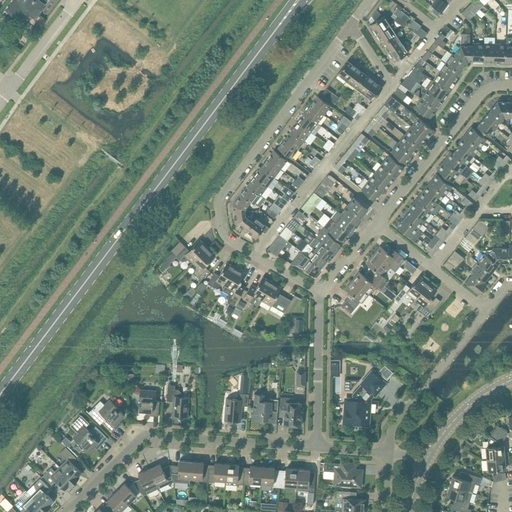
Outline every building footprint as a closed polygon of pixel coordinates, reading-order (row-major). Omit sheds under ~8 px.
[(14,13),(21,18),(24,13),(30,9),(37,14),(48,0),(47,0),(26,0),(22,5),(15,0),(13,0),(5,11),(12,16),(14,13)] [(441,0),(435,0),(431,6),(434,8),(440,12),(441,13),(448,5),(447,4),(441,0)] [(479,0),(474,0),(469,5),(476,13),(484,5),(479,0)] [(476,13),(469,5),(461,13),(469,21),(476,13)] [(401,11),(397,16),(401,19),(405,23),(409,17),(405,14),(401,11)] [(370,25),(376,34),(390,25),(384,16),(370,25)] [(376,34),(382,43),(396,34),(390,25),(376,34)] [(452,53),(452,54),(466,64),(468,60),(472,60),(472,46),(469,46),(470,34),(461,33),(461,45),(454,55),(452,53)] [(382,43),(388,52),(402,43),(396,34),(382,43)] [(439,37),(435,42),(438,45),(443,48),(446,43),(442,40),(439,37)] [(431,47),(428,50),(432,53),(435,50),(435,49),(438,45),(435,42),(431,47)] [(402,43),(388,52),(395,62),(408,53),(402,43)] [(473,43),(472,46),(472,60),(483,61),(484,44),(473,43)] [(495,44),(484,44),(483,61),(494,61),(494,64),(495,44)] [(505,44),(495,44),(494,64),(505,64),(505,44)] [(425,54),(421,59),(425,61),(429,57),(432,53),(428,50),(425,54)] [(452,54),(446,63),(460,73),(466,64),(452,54)] [(418,63),(414,67),(422,73),(425,68),(422,66),(425,61),(421,59),(418,63)] [(337,74),(346,81),(356,68),(347,61),(337,74)] [(460,73),(446,63),(440,72),(454,81),(460,73)] [(420,75),(422,73),(414,67),(408,76),(416,82),(419,84),(422,79),(420,75)] [(346,81),(355,87),(365,74),(356,68),(346,81)] [(440,72),(433,81),(449,92),(456,83),(454,81),(440,72)] [(355,87),(364,94),(373,81),(365,74),(355,87)] [(410,91),(416,82),(408,76),(401,84),(405,87),(410,91)] [(373,81),(364,94),(373,101),(382,88),(373,81)] [(433,81),(427,89),(443,101),(449,92),(433,81)] [(397,88),(394,93),(403,101),(407,96),(397,88)] [(328,98),(331,101),(336,95),(326,89),(322,94),(328,98)] [(427,89),(421,98),(437,109),(443,101),(427,89)] [(318,96),(311,105),(324,115),(331,106),(318,96)] [(391,96),(384,105),(392,111),(394,112),(401,104),(399,102),(391,96)] [(437,109),(421,98),(415,108),(431,119),(437,109)] [(353,108),(349,114),(352,117),(357,120),(361,115),(366,109),(358,102),(353,108)] [(498,102),(491,110),(502,120),(505,117),(507,117),(508,102),(498,102)] [(311,105),(304,113),(317,123),(324,115),(311,105)] [(384,105),(378,113),(385,119),(392,111),(384,105)] [(491,110),(484,119),(496,128),(502,120),(491,110)] [(304,113),(298,122),(311,132),(317,123),(304,113)] [(378,113),(371,121),(374,124),(377,121),(381,124),(385,119),(378,113)] [(343,116),(336,125),(339,127),(345,131),(348,127),(351,122),(343,116)] [(419,118),(412,127),(427,139),(434,130),(419,118)] [(496,128),(484,119),(477,127),(489,136),(496,128)] [(374,124),(371,121),(368,125),(364,130),(372,136),(375,131),(371,128),(374,124)] [(298,122),(291,131),(304,141),(311,132),(298,122)] [(412,127),(405,135),(420,147),(427,139),(412,127)] [(471,127),(464,136),(480,148),(487,139),(471,127)] [(291,131),(285,139),(298,149),(304,141),(291,131)] [(357,138),(354,142),(358,144),(361,141),(365,144),(369,140),(361,133),(357,138)] [(405,135),(398,144),(411,154),(411,155),(413,156),(420,147),(405,135)] [(464,136),(458,144),(473,156),(480,148),(464,136)] [(298,149),(285,139),(278,148),(291,158),(298,149)] [(354,142),(347,150),(355,157),(359,152),(355,148),(358,144),(354,142)] [(331,147),(326,143),(323,147),(320,145),(316,149),(324,156),(328,151),(331,147)] [(411,154),(398,144),(391,152),(404,163),(411,155),(411,154)] [(451,152),(451,153),(466,165),(473,156),(458,144),(457,145),(459,146),(453,154),(451,152)] [(274,150),(267,159),(280,169),(287,160),(274,150)] [(347,150),(340,159),(344,162),(348,157),(352,161),(355,157),(347,150)] [(451,153),(444,161),(459,173),(466,165),(451,153)] [(389,155),(382,164),(397,176),(404,167),(389,155)] [(267,159),(261,168),(274,178),(280,169),(267,159)] [(344,162),(340,159),(334,167),(341,173),(345,168),(341,165),(344,162)] [(496,168),(493,172),(496,175),(503,167),(495,160),(492,165),(496,168)] [(376,171),(375,172),(390,185),(397,176),(382,164),(381,165),(376,161),(371,167),(376,171)] [(459,173),(444,161),(437,170),(452,182),(459,173)] [(261,168),(254,176),(267,186),(274,178),(261,168)] [(368,181),(381,192),(383,193),(390,185),(375,172),(368,181)] [(486,173),(482,178),(490,184),(496,175),(493,172),(490,176),(486,173)] [(323,181),(320,184),(328,191),(336,180),(330,175),(328,174),(323,181)] [(437,174),(430,183),(445,195),(452,186),(437,174)] [(254,176),(248,185),(261,195),(267,186),(254,176)] [(482,185),(479,190),(483,192),(490,184),(482,178),(478,182),(482,185)] [(381,192),(368,181),(361,189),(375,200),(381,192)] [(430,183),(423,191),(438,204),(445,195),(430,183)] [(320,184),(314,192),(322,199),(326,194),(328,191),(320,184)] [(248,185),(241,194),(251,201),(250,201),(254,204),(261,195),(248,185)] [(279,195),(288,201),(294,193),(286,186),(282,191),(279,195)] [(423,191),(416,200),(431,212),(436,216),(443,207),(438,204),(423,191)] [(314,192),(307,200),(315,206),(322,199),(314,192)] [(233,205),(234,214),(245,213),(245,209),(250,201),(251,201),(241,194),(233,205)] [(279,195),(273,203),(281,210),(288,201),(279,195)] [(348,206),(361,217),(368,209),(354,198),(348,206)] [(315,206),(307,200),(301,208),(309,214),(315,206)] [(409,209),(411,210),(424,221),(431,212),(416,200),(409,209)] [(269,208),(266,212),(269,214),(274,218),(277,214),(278,215),(281,210),(273,203),(269,208)] [(348,206),(341,214),(355,225),(361,217),(348,206)] [(337,210),(330,218),(337,223),(350,234),(357,226),(355,225),(341,214),(337,210)] [(411,210),(404,218),(417,229),(424,221),(411,210)] [(299,211),(293,219),(300,225),(307,217),(299,211)] [(235,223),(247,232),(254,222),(253,222),(245,216),(245,213),(234,214),(235,223)] [(254,222),(247,232),(256,239),(261,231),(265,234),(269,228),(256,218),(253,222),(254,222)] [(337,223),(330,218),(324,226),(324,227),(330,231),(344,242),(350,234),(337,223)] [(417,229),(404,218),(397,227),(411,238),(417,229)] [(293,219),(286,226),(294,233),(300,225),(293,219)] [(473,228),(469,233),(479,240),(483,235),(489,227),(479,219),(477,223),(473,228)] [(286,226),(280,234),(287,241),(294,233),(286,226)] [(324,227),(316,237),(322,242),(335,253),(342,245),(334,239),(328,234),(330,231),(324,227)] [(479,240),(469,233),(465,237),(475,245),(479,240)] [(287,241),(280,234),(267,250),(277,256),(285,245),(285,244),(287,241)] [(308,244),(327,259),(327,260),(329,261),(335,253),(322,242),(316,237),(310,245),(308,244)] [(189,258),(193,262),(208,247),(200,240),(189,250),(180,241),(171,250),(172,252),(176,256),(182,262),(187,260),(189,258)] [(308,244),(301,252),(321,267),(327,260),(327,259),(308,244)] [(380,246),(373,255),(390,268),(395,273),(406,260),(395,251),(392,256),(380,246)] [(208,247),(193,262),(197,266),(196,267),(195,268),(195,269),(194,274),(199,279),(209,270),(205,266),(215,255),(208,247)] [(493,248),(487,255),(498,264),(500,262),(509,262),(509,248),(493,248)] [(454,250),(451,255),(460,263),(464,258),(454,250)] [(172,252),(165,259),(169,263),(176,256),(172,252)] [(297,256),(291,264),(303,271),(305,268),(314,276),(315,274),(316,275),(319,272),(318,271),(321,267),(301,252),(297,256)] [(485,253),(477,262),(491,273),(498,264),(487,255),(485,253)] [(383,276),(390,268),(373,255),(366,263),(378,273),(375,277),(385,285),(389,281),(383,276)] [(460,263),(451,255),(443,265),(451,271),(454,266),(456,268),(460,263)] [(209,281),(208,284),(213,287),(215,288),(220,286),(221,284),(225,286),(236,268),(227,262),(219,276),(214,273),(209,281)] [(473,273),(473,274),(473,273),(484,282),(491,273),(477,262),(470,271),(473,273)] [(225,286),(226,286),(223,291),(228,294),(226,297),(228,303),(233,306),(243,289),(238,287),(246,274),(236,268),(225,286)] [(359,272),(352,281),(369,294),(375,286),(381,290),(385,285),(375,277),(371,282),(359,272)] [(473,274),(465,282),(479,293),(487,284),(484,282),(473,273),(473,274)] [(411,296),(415,300),(428,283),(419,276),(410,288),(405,284),(399,292),(394,299),(399,303),(404,296),(408,299),(411,296)] [(256,298),(262,301),(272,282),(263,277),(255,290),(250,287),(244,298),(249,301),(253,304),(256,298)] [(369,294),(352,281),(345,289),(354,296),(352,299),(349,297),(341,306),(351,313),(360,301),(362,303),(369,294)] [(272,282),(262,301),(271,306),(272,305),(284,313),(291,301),(282,295),(281,296),(278,294),(282,288),(272,282)] [(428,283),(415,300),(422,305),(418,310),(427,317),(440,301),(436,297),(433,301),(430,299),(437,290),(428,283)] [(192,287),(188,291),(192,296),(196,291),(192,287)] [(228,306),(225,312),(231,315),(233,312),(234,310),(228,306)] [(288,358),(282,360),(285,366),(291,364),(288,358)] [(389,369),(383,376),(388,380),(394,373),(389,369)] [(297,385),(305,385),(305,371),(297,371),(297,385)] [(361,385),(353,395),(352,401),(347,400),(345,422),(355,423),(355,425),(369,426),(370,412),(368,412),(369,401),(374,395),(375,396),(386,383),(371,371),(360,384),(361,385)] [(174,389),(175,385),(168,384),(166,401),(173,401),(172,417),(180,418),(180,417),(187,418),(189,397),(181,397),(181,393),(179,389),(174,389)] [(149,416),(158,416),(160,401),(155,401),(156,391),(139,390),(139,399),(141,399),(141,403),(139,403),(138,411),(150,412),(149,416)] [(224,420),(240,422),(242,406),(248,406),(249,394),(238,393),(237,399),(226,398),(224,420)] [(265,420),(265,423),(276,423),(277,413),(278,399),(264,398),(264,394),(256,394),(255,400),(254,419),(265,420)] [(294,399),(281,398),(280,411),(286,411),(284,424),(300,425),(301,411),(299,411),(300,403),(293,403),(294,399)] [(119,410),(116,408),(117,407),(110,400),(105,405),(100,400),(88,412),(99,424),(102,421),(113,432),(119,426),(117,423),(125,415),(120,410),(119,410)] [(81,415),(71,426),(78,433),(74,438),(81,444),(82,443),(85,446),(83,447),(83,448),(88,453),(96,445),(99,447),(105,441),(108,438),(96,426),(90,432),(86,427),(89,423),(81,415)] [(497,426),(494,431),(504,438),(508,433),(497,426)] [(508,457),(507,452),(504,453),(503,446),(501,446),(501,444),(504,439),(494,431),(487,441),(488,447),(486,448),(487,459),(508,457)] [(66,437),(62,441),(68,447),(72,443),(66,437)] [(67,460),(59,467),(74,482),(79,478),(78,477),(82,473),(73,463),(77,459),(65,448),(60,453),(67,460)] [(508,457),(487,459),(488,471),(505,469),(505,463),(508,462),(508,457)] [(179,466),(170,465),(173,481),(173,482),(190,483),(190,478),(191,461),(179,460),(179,466)] [(203,462),(191,461),(190,478),(201,479),(201,482),(208,482),(209,468),(203,468),(203,462)] [(214,469),(209,468),(208,482),(214,483),(214,480),(226,481),(227,464),(215,463),(214,469)] [(335,472),(334,484),(341,485),(341,487),(351,487),(351,486),(360,486),(361,474),(355,474),(356,470),(354,470),(355,465),(356,465),(356,464),(341,463),(341,464),(324,463),(323,471),(335,472)] [(160,464),(149,469),(156,484),(157,484),(159,489),(173,482),(173,481),(170,465),(162,469),(160,464)] [(227,464),(226,481),(232,481),(232,485),(237,486),(238,484),(243,485),(244,471),(238,470),(239,465),(227,464)] [(250,471),(244,471),(243,485),(249,485),(250,483),(261,484),(262,467),(250,466),(250,471)] [(74,482),(59,467),(55,472),(51,468),(43,476),(50,484),(55,479),(65,490),(69,486),(70,487),(74,482)] [(274,468),(262,467),(261,484),(272,485),(272,487),(279,488),(280,474),(274,473),(274,468)] [(140,479),(134,482),(142,495),(143,494),(144,496),(159,489),(157,484),(156,484),(149,469),(138,474),(140,479)] [(286,474),(280,474),(279,488),(285,488),(285,486),(297,486),(298,469),(286,469),(286,474)] [(297,486),(296,491),(314,493),(314,490),(314,485),(315,476),(309,476),(310,470),(298,469),(297,486)] [(453,476),(449,486),(472,493),(475,483),(479,484),(481,478),(461,472),(459,478),(453,476)] [(492,476),(494,482),(506,479),(505,473),(492,476)] [(36,491),(31,496),(46,510),(50,506),(50,505),(54,501),(44,492),(48,487),(40,479),(34,485),(36,491)] [(125,483),(116,492),(128,504),(136,496),(138,498),(142,495),(134,482),(128,487),(125,483)] [(450,503),(450,511),(462,511),(470,511),(471,509),(468,509),(472,493),(449,486),(446,496),(455,499),(453,504),(450,503)] [(343,498),(342,511),(354,511),(364,511),(365,500),(350,499),(350,492),(340,491),(336,490),(335,498),(343,498)] [(111,504),(107,508),(110,511),(119,511),(128,504),(116,492),(107,500),(111,504)] [(19,500),(14,504),(22,511),(23,511),(27,508),(30,511),(44,511),(46,510),(31,496),(22,503),(19,500)] [(189,496),(189,504),(197,505),(198,497),(189,496)]
